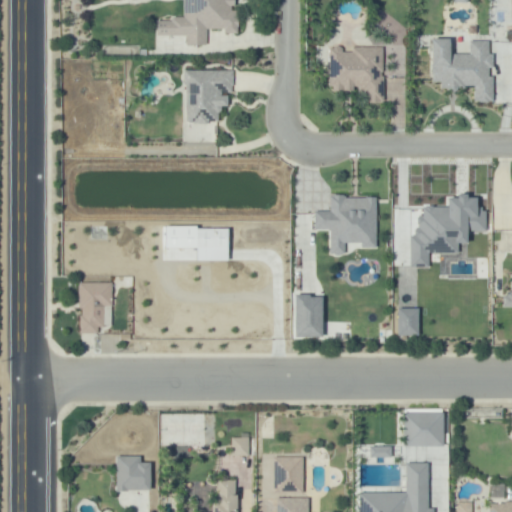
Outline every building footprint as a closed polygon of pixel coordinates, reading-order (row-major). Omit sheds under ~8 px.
[(235,0),(236,7),(231,7),(231,11),(238,11),(238,34),(225,34),(225,30),(208,30),(208,45),(189,45),(189,35),(180,35),(173,35),(158,35),(158,22),(173,22),(173,17),(185,17),(185,0),(235,0)] [(490,101),(490,67),(491,67),(491,53),(486,53),(486,40),(467,40),(468,53),(448,54),(448,39),(429,39),(430,85),(472,85),(472,101),(490,101)] [(342,50),(342,51),(351,51),(351,49),(359,49),(359,48),(366,48),(381,48),(385,48),(385,103),(367,103),(367,94),(359,94),(359,89),(355,89),(355,92),(336,92),(336,88),(329,88),(329,50),(335,50),(335,46),(342,46),(342,50)] [(231,93),(231,69),(183,69),(183,122),(218,121),(218,106),(226,106),(226,93),(231,93)] [(421,206),(421,217),(414,217),(414,235),(408,235),(409,267),(427,266),(427,253),(457,253),(457,243),(466,243),(466,232),(484,232),(484,208),(475,208),(475,197),(466,197),(466,195),(445,195),(445,205),(421,206)] [(328,229),(328,255),(343,255),(343,243),(360,243),(360,248),(375,248),(375,196),(328,196),(328,210),(313,210),(312,229),(328,229)] [(226,227),(163,226),(162,259),(226,260),(226,227)] [(501,306),(511,306),(511,273),(510,274),(510,293),(501,293),(501,306)] [(102,310),(102,326),(99,326),(99,334),(80,334),(79,318),(83,318),(83,310),(77,310),(77,285),(113,284),(114,310),(102,310)] [(293,295),(293,336),(320,337),(321,295),(293,295)] [(395,335),(416,335),(417,308),(396,307),(395,335)] [(440,446),(442,409),(402,407),(401,445),(440,446)] [(251,456),(231,456),(231,442),(251,442),(251,456)] [(368,457),(389,457),(389,446),(368,446),(368,457)] [(148,462),(138,462),(138,456),(114,455),(114,490),(148,490),(148,462)] [(271,492),(302,493),(302,456),(272,456),(271,492)] [(358,491),(357,511),(431,511),(432,507),(425,507),(426,463),(404,462),(403,492),(358,491)] [(233,482),(234,497),(238,497),(238,511),(214,511),(214,497),(218,497),(218,482),(233,482)] [(309,499),(309,511),(275,511),(275,499),(309,499)] [(511,501),(511,511),(489,511),(489,506),(506,506),(506,501),(511,501)] [(469,511),(469,502),(454,502),(454,511),(469,511)]
